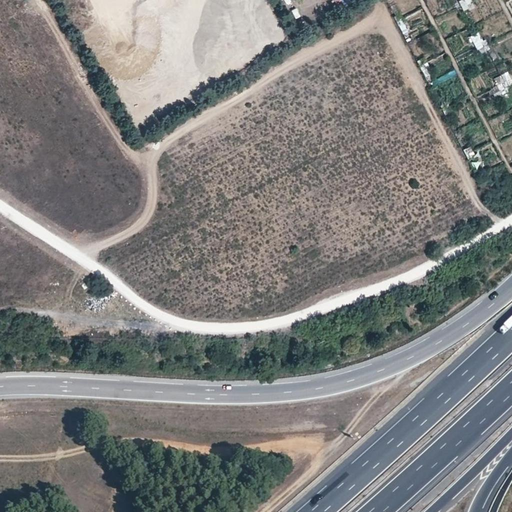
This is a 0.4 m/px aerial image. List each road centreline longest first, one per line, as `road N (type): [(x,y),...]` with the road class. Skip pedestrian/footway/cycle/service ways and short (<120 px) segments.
road 1 (motorway): [(511,285),(415,352),(320,386),(216,392),(0,383)]
road 2 (track): [(0,310),(154,326),(287,323),(406,277),(511,221)]
road 3 (motorway): [(511,332),(316,511)]
road 4 (motorway): [(375,511),(511,386)]
